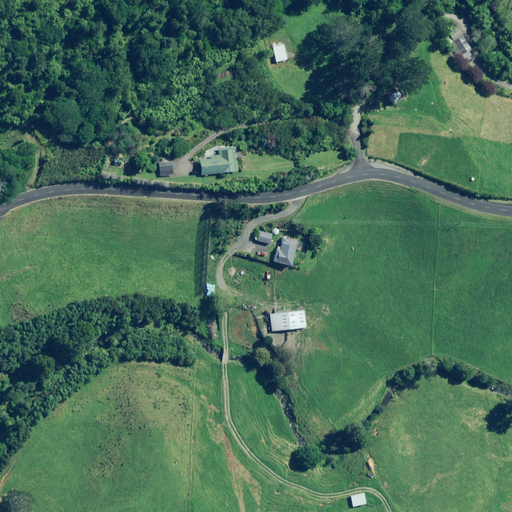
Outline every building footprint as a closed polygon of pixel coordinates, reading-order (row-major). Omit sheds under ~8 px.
[(464,35),(459,29),(451,35),(455,41),(464,35)] [(474,50),(466,37),(452,45),(455,50),(463,65),(475,58),(471,52),(474,50)] [(202,176),(239,172),(236,148),(219,150),(219,156),(212,157),(212,160),(200,161),(202,176)] [(176,170),(175,162),(160,163),(160,172),(176,170)] [(273,235),(261,232),(258,241),(271,244),(273,235)] [(298,242),(283,238),(281,248),(278,247),(274,263),(292,267),(298,242)] [(307,329),(305,312),(271,315),(273,332),(307,329)] [(367,505),(364,495),(351,497),(353,508),(367,505)]
